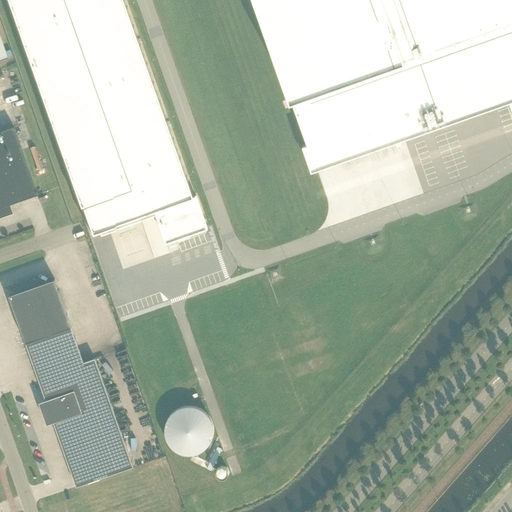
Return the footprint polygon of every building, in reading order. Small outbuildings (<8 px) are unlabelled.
[(6,0),(91,240),(155,217),(166,249),(206,235),(123,0),(6,0)] [(511,0),(257,0),(315,164),(403,134),(504,98),(511,95),(511,0)] [(37,194),(13,126),(0,131),(0,218),(13,214),(9,204),(37,194)] [(46,400),(39,402),(40,404),(104,384),(95,358),(84,362),(55,279),(9,295),(46,400)] [(54,422),(77,487),(133,467),(104,384),(40,404),(47,425),(54,422)]
